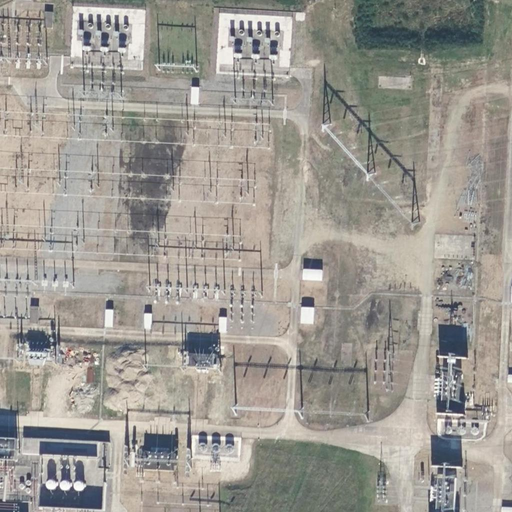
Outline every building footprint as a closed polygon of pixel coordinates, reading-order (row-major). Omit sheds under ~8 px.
[(54,12),(46,12),(45,27),(53,28),(54,12)] [(325,270),(305,268),(304,280),(324,281),(325,270)] [(40,307),(31,306),(30,324),(39,325),(40,307)] [(316,308),(303,307),(302,324),(315,324),(316,308)] [(229,319),(221,318),(221,333),(228,334),(229,319)] [(438,355),(466,358),(468,339),(440,337),(438,355)] [(34,364),(42,364),(42,354),(42,343),(27,342),(26,358),(34,358),(34,364)] [(188,367),(216,368),(216,343),(189,342),(188,367)] [(87,368),(85,382),(93,383),(94,368),(87,368)] [(175,472),(176,449),(168,448),(169,438),(146,436),(145,448),(138,447),(136,467),(143,467),(142,479),(157,480),(158,471),(175,472)] [(14,438),(0,437),(0,471),(13,472),(14,438)] [(109,442),(22,437),(21,453),(85,458),(85,465),(98,466),(98,458),(108,459),(109,442)] [(193,439),(192,460),(210,460),(209,469),(219,469),(219,460),(238,460),(239,444),(207,443),(207,439),(193,439)] [(431,465),(429,511),(457,511),(459,466),(431,465)] [(96,478),(102,479),(104,469),(97,468),(96,478)] [(61,507),(63,490),(69,491),(70,484),(47,481),(46,492),(41,491),(40,505),(61,507)] [(86,501),(100,502),(100,491),(87,490),(86,501)]
